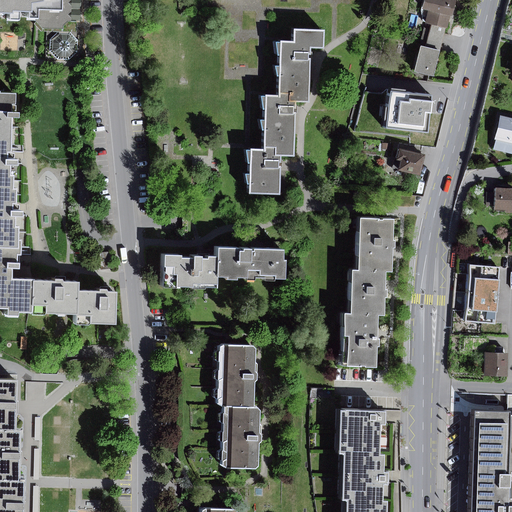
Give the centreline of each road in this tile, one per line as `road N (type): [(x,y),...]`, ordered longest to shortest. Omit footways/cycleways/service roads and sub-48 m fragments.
road 1 (residential): [(109,0),(142,384),(144,511)]
road 2 (primary): [(431,230),(422,511)]
road 3 (primary): [(491,0),(431,230)]
